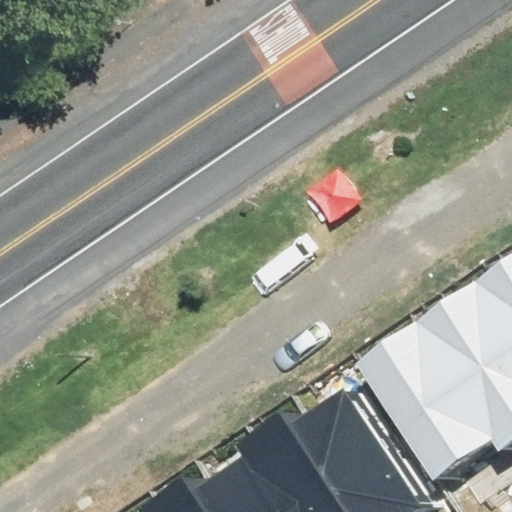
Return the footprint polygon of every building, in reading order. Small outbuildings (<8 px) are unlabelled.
[(511,295),(511,271),(501,279),(511,295)] [(511,428),(511,295),(501,279),(440,320),(511,428)] [(460,482),(511,447),(511,428),(440,320),(379,360),(460,482)] [(387,511),(422,511),(446,496),(364,376),(316,409),(387,511)] [(316,511),(387,511),(316,409),(268,441),(316,511)] [(245,511),(316,511),(268,441),(219,474),(245,511)] [(174,511),(245,511),(219,474),(171,507),(174,511)]
